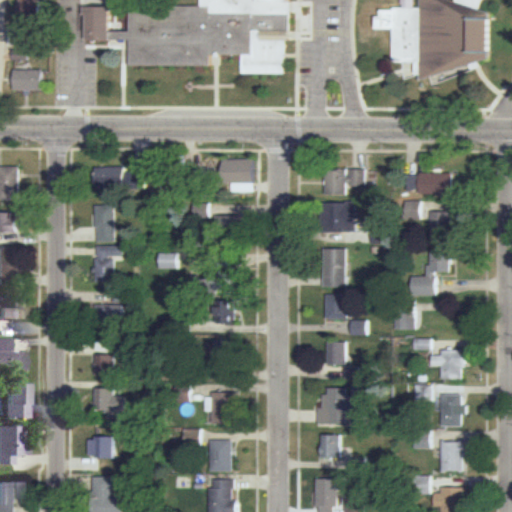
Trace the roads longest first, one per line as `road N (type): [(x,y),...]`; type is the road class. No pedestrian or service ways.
road 1 (residential): [(0,129),(511,131)]
road 2 (residential): [(60,130),(61,511)]
road 3 (residential): [(281,130),(280,511)]
road 4 (residential): [(511,131),(511,511)]
